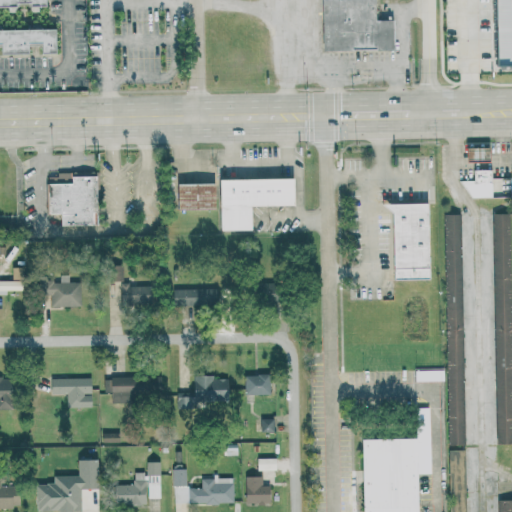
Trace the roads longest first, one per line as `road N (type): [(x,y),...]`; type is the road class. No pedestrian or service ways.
road 1 (secondary): [(0,122),(326,116)]
road 2 (residential): [(285,342),(0,340)]
road 3 (residential): [(293,511),(293,362),(285,342)]
